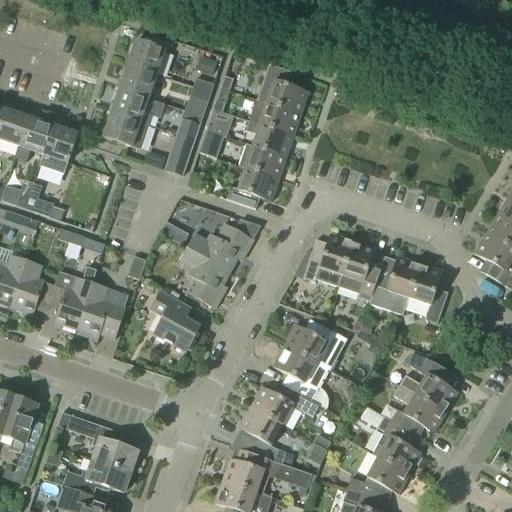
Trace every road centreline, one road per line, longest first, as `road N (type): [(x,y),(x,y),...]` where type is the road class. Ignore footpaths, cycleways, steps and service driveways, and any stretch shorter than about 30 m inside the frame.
road 1 (residential): [(186,418),(307,208),(334,200),(437,237),(478,305),(511,324)]
road 2 (residential): [(186,418),(0,353)]
road 3 (residential): [(511,395),(455,489),(454,511)]
